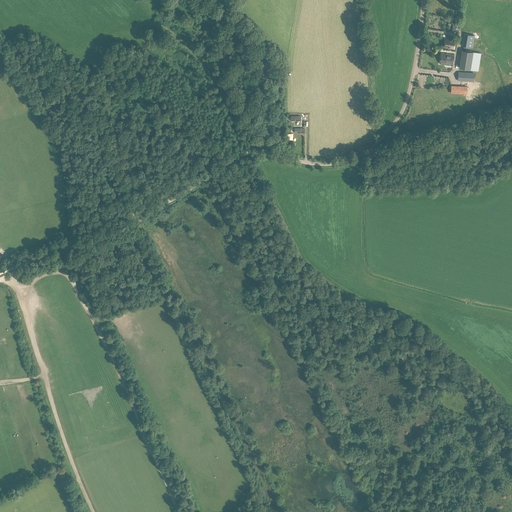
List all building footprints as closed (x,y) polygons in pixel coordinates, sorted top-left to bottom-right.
[(452,32),(458,33),(459,33),(460,24),(453,23),(452,32)] [(462,46),(472,48),(474,36),(464,34),(462,46)] [(445,39),(443,48),(455,50),(456,41),(445,39)] [(463,50),(460,68),(475,70),(477,71),(478,71),(481,53),(480,53),(472,52),(463,50)] [(449,66),(450,64),(453,65),(454,56),(441,53),(440,63),(441,63),(440,64),(449,66)] [(474,80),(475,73),(459,73),(458,81),(471,82),(471,83),(474,83),(474,80)] [(451,86),(451,87),(451,89),(451,94),(467,95),(467,87),(451,86)]
